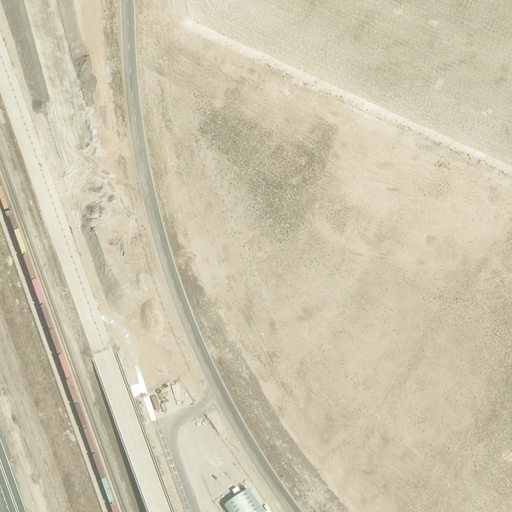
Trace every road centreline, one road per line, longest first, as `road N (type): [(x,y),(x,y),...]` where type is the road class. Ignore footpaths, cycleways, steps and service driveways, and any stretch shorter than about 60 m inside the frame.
road 1 (unclassified): [(34,0),(95,200),(134,272),(200,349)]
road 2 (unclassified): [(200,349),(166,262),(139,153),(125,0)]
road 3 (unclassified): [(292,511),(200,349)]
